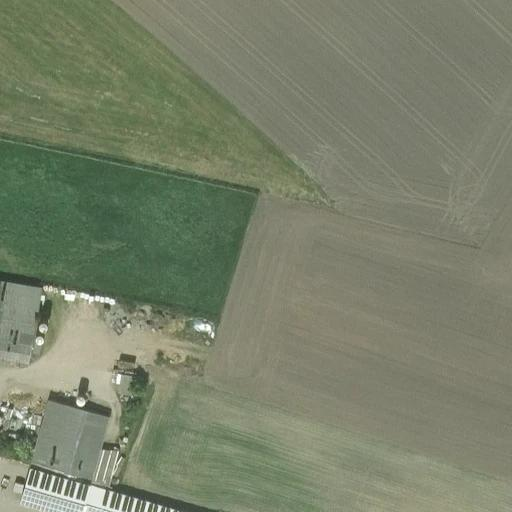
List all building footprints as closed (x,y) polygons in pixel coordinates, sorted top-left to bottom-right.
[(42,288),(0,280),(0,314),(36,321),(42,288)] [(36,321),(0,314),(0,355),(29,361),(36,321)] [(123,393),(136,393),(137,373),(123,373),(123,393)] [(108,415),(50,399),(32,463),(90,480),(108,415)] [(185,511),(116,492),(31,467),(22,500),(62,511),(185,511)]
